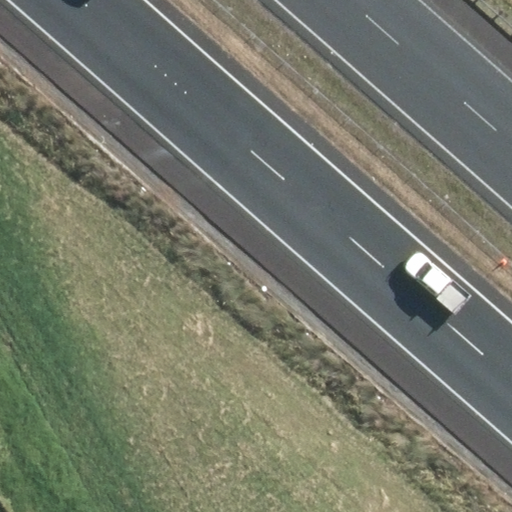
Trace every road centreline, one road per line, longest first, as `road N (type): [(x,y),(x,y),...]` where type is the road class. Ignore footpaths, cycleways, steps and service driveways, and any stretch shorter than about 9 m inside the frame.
road 1 (motorway): [(511,320),(148,0)]
road 2 (motorway): [(364,0),(511,127)]
